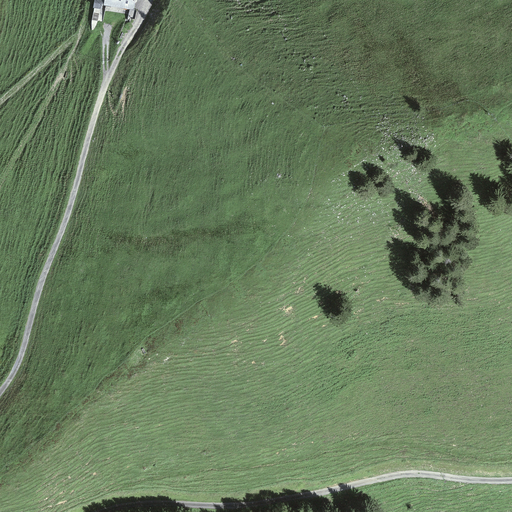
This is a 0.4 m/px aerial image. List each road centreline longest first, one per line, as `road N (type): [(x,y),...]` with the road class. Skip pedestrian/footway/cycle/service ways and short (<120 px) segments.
road 1 (track): [(511,477),(403,470),(248,502),(126,499),(89,511)]
road 2 (track): [(0,392),(20,357),(102,94),(145,0)]
